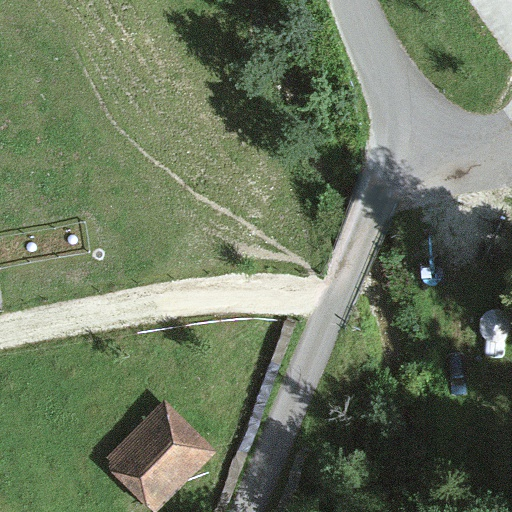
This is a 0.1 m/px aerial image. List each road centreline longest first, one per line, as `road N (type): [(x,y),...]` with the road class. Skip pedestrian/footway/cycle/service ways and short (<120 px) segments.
road 1 (track): [(250,511),(407,110)]
road 2 (track): [(0,336),(212,298),(333,298)]
road 3 (track): [(353,0),(388,82),(423,126),(475,140),(511,128)]
